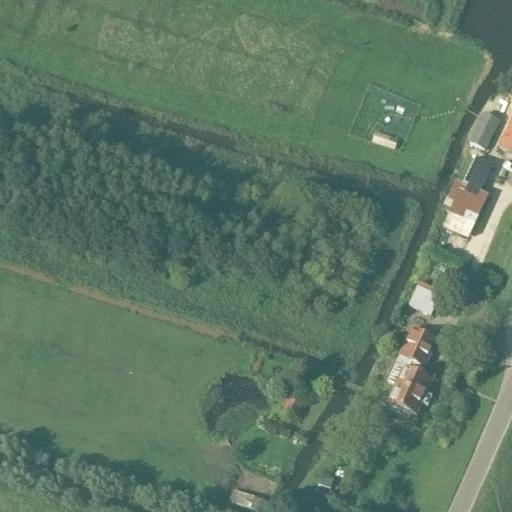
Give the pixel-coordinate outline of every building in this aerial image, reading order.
[(511,98),(506,112),(511,115),(511,120),(499,150),(511,156),(511,98)] [(484,153),(499,124),(484,117),(470,146),(484,153)] [(473,229),(488,199),(456,184),(442,213),(473,229)] [(408,309),(430,319),(438,301),(434,300),(436,296),(420,289),(419,292),(416,291),(408,309)] [(411,332),(398,360),(387,385),(396,389),(388,407),(414,419),(430,383),(419,378),(422,370),(424,371),(437,344),(411,332)] [(290,395),(280,417),(296,425),(306,403),(290,395)] [(320,480),(318,487),(329,491),(331,483),(320,480)] [(337,505),(335,496),(323,491),(317,496),(315,494),(307,500),(308,509),(315,511),(322,511),(326,509),(330,511),(337,505)]
